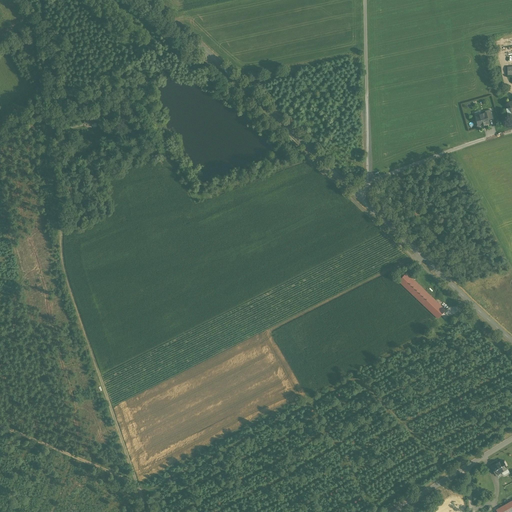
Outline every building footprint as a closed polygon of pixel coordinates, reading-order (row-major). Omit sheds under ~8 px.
[(475,116),(478,126),(488,123),(486,113),(475,116)] [(93,118),(85,117),(84,122),(93,123),(93,126),(97,126),(97,125),(100,125),(101,118),(94,117),(93,118)] [(445,310),(406,273),(398,281),(438,319),(445,310)] [(507,468),(502,460),(491,466),(496,475),(507,468)] [(511,511),(511,500),(496,510),(496,511),(511,511)]
